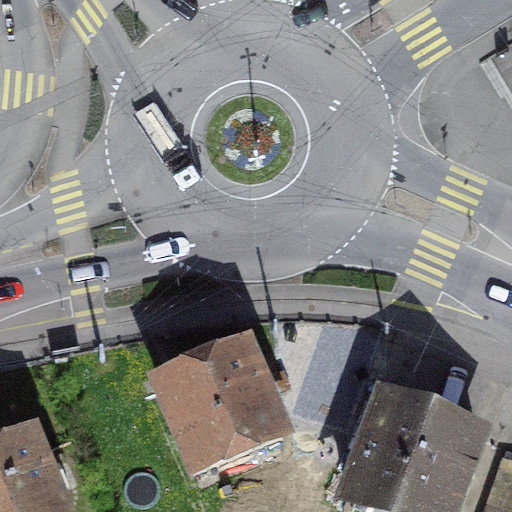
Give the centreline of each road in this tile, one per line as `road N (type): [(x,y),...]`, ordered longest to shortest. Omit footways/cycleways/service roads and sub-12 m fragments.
road 1 (secondary): [(511,259),(335,185)]
road 2 (secondary): [(0,260),(182,204)]
road 3 (secondary): [(19,0),(27,112),(0,172)]
road 4 (secondary): [(182,204),(208,223),(255,234),(302,219),(335,185)]
road 5 (secondary): [(311,64),(285,49),(241,43),(200,58),(178,77)]
road 6 (secondary): [(178,77),(162,104),(156,149),(182,204)]
road 7 (secondary): [(335,185),(346,127),(331,85),(311,64)]
road 8 (tertiary): [(311,64),(421,0)]
